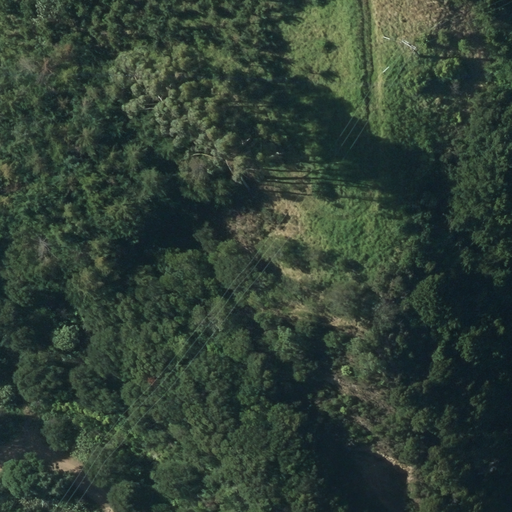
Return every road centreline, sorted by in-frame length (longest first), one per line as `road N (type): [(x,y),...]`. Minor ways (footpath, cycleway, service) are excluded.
road 1 (track): [(363,0),(373,154),(366,198),(354,208),(339,211),(297,192),(239,132),(152,75),(66,62),(0,74)]
road 2 (track): [(0,324),(22,362),(41,456)]
